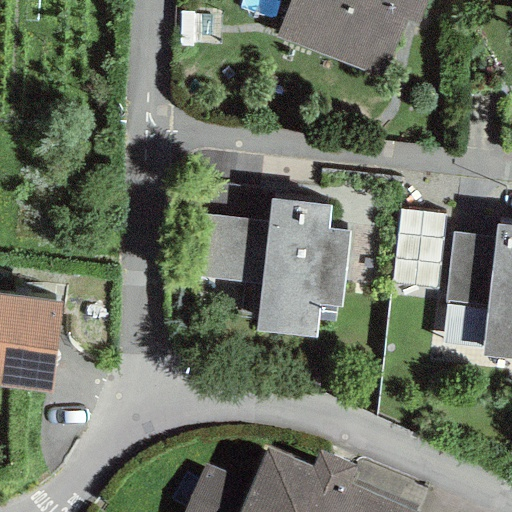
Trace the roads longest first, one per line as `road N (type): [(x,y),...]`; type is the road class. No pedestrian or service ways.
road 1 (residential): [(511,486),(294,408),(132,406)]
road 2 (residential): [(511,170),(135,128)]
road 3 (residential): [(135,128),(132,406)]
road 4 (residential): [(132,406),(45,511)]
road 5 (residential): [(142,0),(135,128)]
